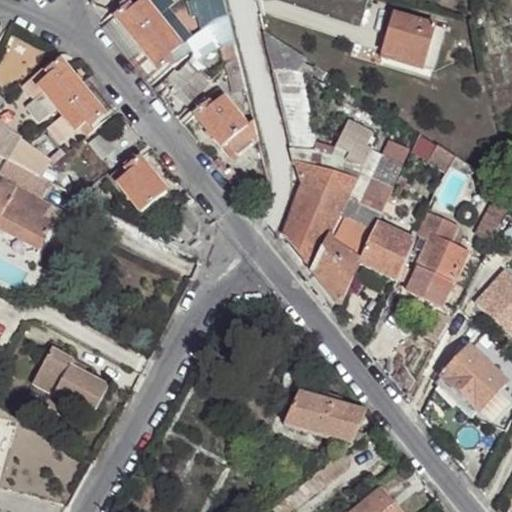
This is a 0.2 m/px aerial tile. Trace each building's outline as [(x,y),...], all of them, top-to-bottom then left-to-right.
[(159,73),(163,77),(189,56),(181,47),(148,7),(156,0),(131,0),(113,15),(116,19),(159,73)] [(156,0),(148,7),(181,47),(192,39),(158,0),(156,0)] [(197,17),(201,32),(214,23),(216,22),(229,17),(224,0),(191,0),(192,2),(187,3),(191,18),(197,17)] [(395,16),(383,55),(399,60),(398,64),(423,72),(423,69),(433,72),(445,33),(435,30),(435,28),(395,16)] [(214,23),(233,93),(247,90),(229,17),(216,22),(214,23)] [(104,29),(148,82),(159,73),(116,19),(104,29)] [(317,144),(302,75),(297,74),(306,61),(265,33),(263,34),(296,165),(302,184),(302,189),(284,237),(312,271),(355,181),(357,182),(363,169),(345,164),(318,156),(318,152),(317,144)] [(398,64),(399,60),(383,55),(382,60),(398,64)] [(62,145),(76,133),(81,129),(87,138),(108,120),(59,59),(24,87),(35,101),(27,108),(40,124),(57,110),(64,118),(50,130),(62,145)] [(181,92),(194,104),(213,82),(201,72),(200,74),(188,64),(177,75),(188,84),(181,92)] [(228,145),(238,158),(259,141),(255,122),(247,128),(218,92),(192,113),(222,150),(228,145)] [(355,181),(312,271),(341,307),(360,265),(378,226),(390,200),(389,199),(403,168),(402,167),(409,152),(390,143),(382,158),(371,152),(372,151),(367,148),(373,135),(348,122),(335,150),(332,155),(346,159),(345,164),(363,169),(357,182),(355,181)] [(0,158),(8,162),(39,179),(49,162),(18,146),(21,140),(6,131),(8,128),(0,123),(0,158)] [(115,151),(102,135),(89,146),(102,161),(115,151)] [(318,156),(345,164),(346,159),(332,155),(335,150),(317,144),(318,152),(318,156)] [(222,150),(232,163),(238,158),(228,145),(222,150)] [(428,163),(447,174),(456,158),(438,147),(428,163)] [(111,178),(142,215),(167,194),(137,157),(111,178)] [(214,163),(232,185),(238,180),(230,170),(228,171),(219,159),(214,163)] [(0,230),(40,252),(50,231),(40,226),(50,207),(39,201),(48,183),(39,179),(8,162),(0,176),(0,230)] [(394,191),(401,194),(407,182),(400,178),(394,191)] [(493,204),(508,212),(511,204),(511,197),(487,182),(489,202),(493,204)] [(76,199),(82,202),(92,193),(88,190),(76,199)] [(176,252),(199,265),(200,262),(200,259),(194,249),(202,243),(198,238),(201,231),(201,225),(199,220),(189,207),(194,202),(188,195),(180,201),(185,207),(176,214),(186,227),(194,238),(176,252)] [(476,236),(491,244),(508,212),(493,204),(476,236)] [(50,207),(40,226),(50,231),(59,211),(50,207)] [(418,271),(408,293),(441,309),(452,286),(453,287),(468,255),(449,247),(457,230),(428,217),(418,238),(429,243),(417,270),(418,271)] [(378,226),(360,265),(398,283),(416,244),(378,226)] [(504,244),(511,239),(511,229),(500,237),(504,244)] [(476,306),(511,338),(511,279),(505,273),(476,306)] [(444,381),(479,415),(482,412),(499,393),(507,384),(471,349),(442,379),(444,381)] [(70,406),(93,418),(109,388),(88,377),(71,369),(75,362),(52,351),(33,387),(51,396),(70,406)] [(91,371),(75,362),(71,369),(88,377),(91,371)] [(438,388),(472,420),(479,415),(478,414),(444,381),(438,388)] [(482,412),(494,424),(511,405),(499,393),(482,412)] [(285,428),(352,447),(358,433),(366,414),(346,408),(334,404),(336,398),(323,394),(321,401),(300,394),(285,428)] [(65,416),(70,406),(51,396),(46,406),(65,416)] [(336,398),(334,404),(346,408),(342,400),(336,398)] [(358,433),(352,447),(365,436),(358,433)] [(323,470),(333,482),(346,471),(337,459),(323,470)] [(310,481),(318,491),(319,493),(333,482),(323,470),(310,481)] [(285,485),(293,495),(299,490),(291,480),(285,485)] [(287,499),(296,510),(318,491),(310,481),(299,490),(293,495),(287,499)] [(397,511),(380,491),(354,511),(397,511)]
